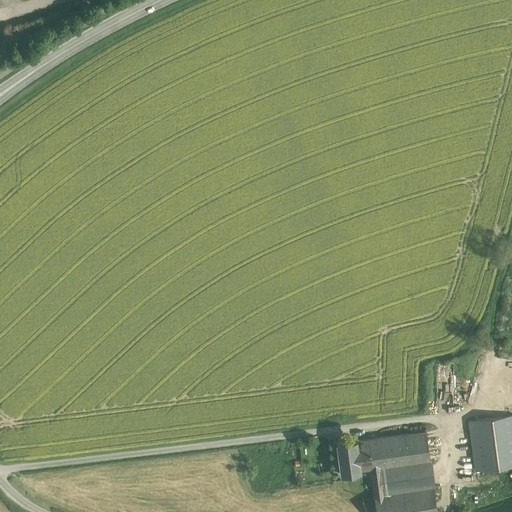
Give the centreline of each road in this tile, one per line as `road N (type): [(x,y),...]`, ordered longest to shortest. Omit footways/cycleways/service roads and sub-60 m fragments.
road 1 (track): [(0,470),(463,415),(511,245)]
road 2 (secondary): [(0,92),(99,27),(157,0)]
